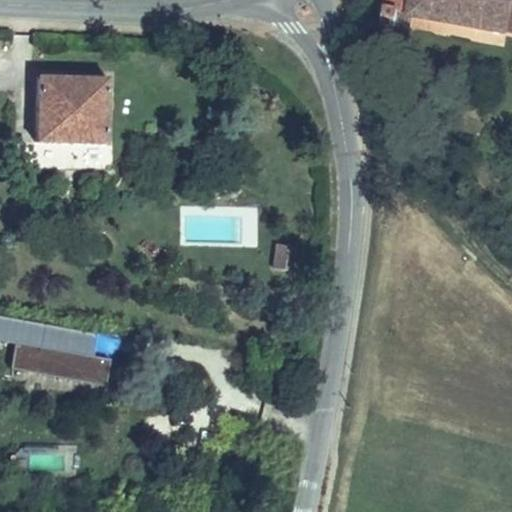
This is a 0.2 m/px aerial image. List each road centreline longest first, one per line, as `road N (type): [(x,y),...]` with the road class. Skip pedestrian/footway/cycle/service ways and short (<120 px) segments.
road 1 (unclassified): [(303,511),(327,408),(349,234),(352,189),(334,88)]
road 2 (tertiary): [(230,0),(175,10),(0,4)]
road 3 (track): [(345,145),(369,146),(400,163),(511,273)]
